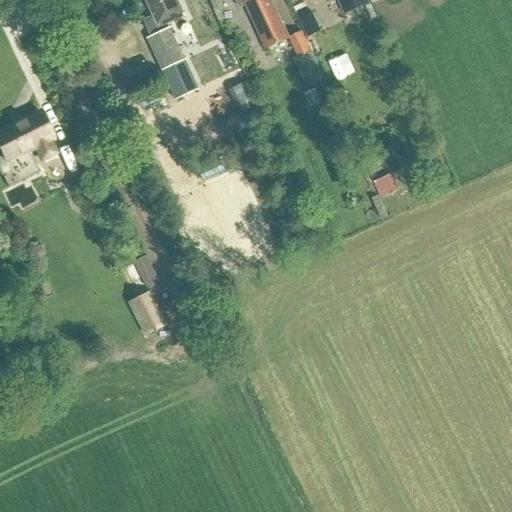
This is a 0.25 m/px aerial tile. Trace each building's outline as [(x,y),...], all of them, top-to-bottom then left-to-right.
[(177,0),(145,0),(152,15),(143,19),(150,35),(147,37),(174,97),(196,87),(168,26),(161,29),(158,24),(183,13),(177,0)] [(244,7),(264,51),(288,40),(270,0),(234,0),(239,9),(244,7)] [(369,4),(367,0),(337,0),(344,15),(369,4)] [(293,61),(306,89),(324,81),(303,33),(289,40),(298,59),(293,61)] [(189,61),(204,94),(239,77),(227,51),(216,57),(213,50),(189,61)] [(240,113),(257,105),(245,82),(229,91),(240,113)] [(52,137),(39,113),(0,133),(0,149),(6,161),(21,153),(22,154),(34,147),(41,160),(55,153),(48,139),(52,137)] [(148,256),(135,263),(148,290),(161,283),(148,256)] [(150,293),(129,305),(146,336),(167,324),(150,293)]
